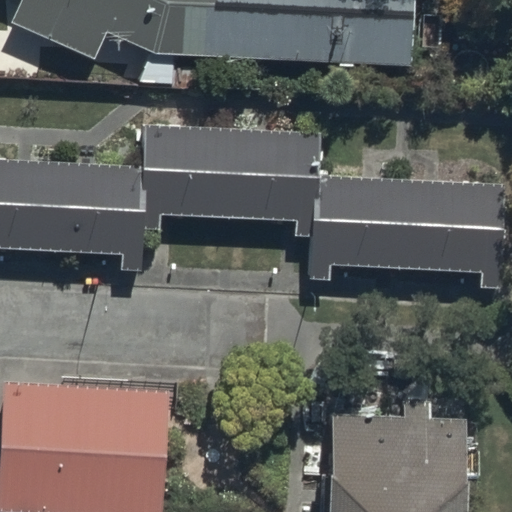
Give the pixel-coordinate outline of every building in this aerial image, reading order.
[(410,70),(413,0),(20,0),(141,58),(410,70)] [(326,126),(139,119),(138,162),(136,238),(165,239),(166,218),(296,223),(298,239),(319,239),(324,172),(326,126)] [(138,162),(0,156),(0,254),(109,259),(112,274),(135,275),(136,238),(138,162)] [(507,180),(324,172),(319,239),(316,291),(346,293),(347,272),(477,277),(479,293),(503,294),(507,180)] [(151,511),(161,395),(4,382),(0,426),(0,511),(151,511)] [(323,511),(459,511),(461,419),(328,419),(323,511)]
